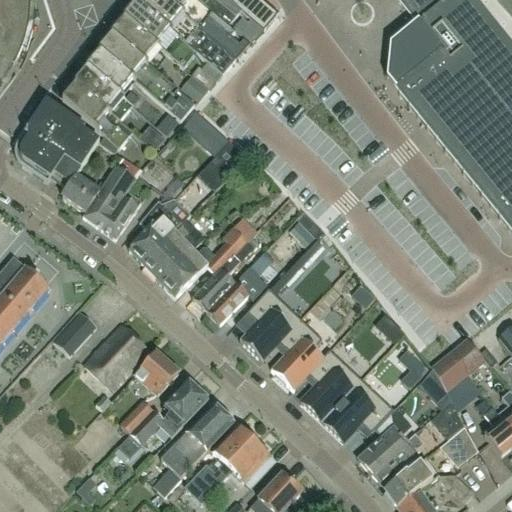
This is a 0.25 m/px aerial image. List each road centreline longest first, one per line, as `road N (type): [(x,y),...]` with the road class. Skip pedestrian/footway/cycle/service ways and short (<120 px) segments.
road 1 (unclassified): [(370,511),(134,288),(0,182)]
road 2 (unclassified): [(0,130),(66,32),(57,0)]
